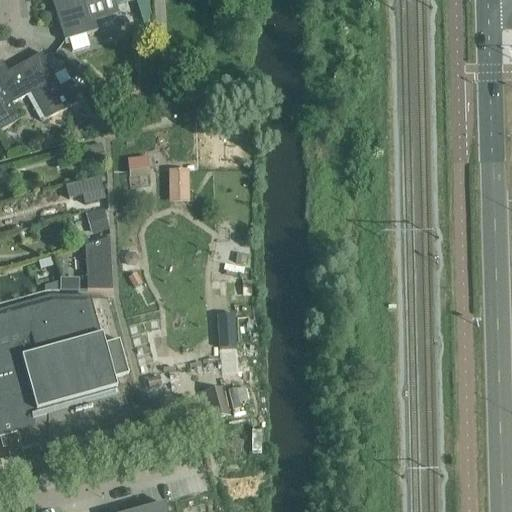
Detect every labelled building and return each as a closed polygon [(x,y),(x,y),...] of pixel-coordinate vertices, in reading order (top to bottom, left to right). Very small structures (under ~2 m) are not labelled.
[(50,0),(64,44),(97,34),(93,21),(88,23),(82,1),(85,0),(50,0)] [(45,121),(81,102),(71,83),(59,89),(41,56),(7,74),(2,63),(0,64),(0,85),(11,106),(31,95),(45,121)] [(0,133),(20,122),(11,106),(0,85),(0,133)] [(126,116),(129,127),(147,122),(144,111),(126,116)] [(86,152),(90,168),(104,164),(100,149),(86,152)] [(151,156),(130,158),(132,187),(153,185),(151,156)] [(168,172),(168,205),(189,205),(189,172),(168,172)] [(85,184),(89,204),(106,200),(102,180),(85,184)] [(86,216),(90,235),(108,232),(104,213),(86,216)] [(109,241),(87,248),(87,292),(112,293),(109,241)] [(128,278),(136,294),(143,290),(135,274),(128,278)] [(62,291),(80,291),(80,278),(62,279),(62,291)] [(0,437),(15,434),(20,450),(38,445),(37,444),(47,445),(48,451),(131,428),(122,395),(117,397),(112,379),(128,375),(119,343),(119,342),(103,346),(90,299),(50,298),(0,312),(0,437)] [(217,316),(219,349),(235,348),(232,315),(217,316)] [(226,416),(219,389),(203,393),(210,420),(226,416)] [(163,399),(152,402),(155,413),(165,411),(163,399)] [(239,424),(231,425),(233,438),(241,437),(239,424)] [(15,434),(0,437),(0,448),(1,452),(6,450),(10,466),(23,462),(20,450),(15,434)] [(220,475),(255,466),(253,456),(217,465),(220,475)] [(170,511),(209,511),(206,499),(169,509),(170,511)]
